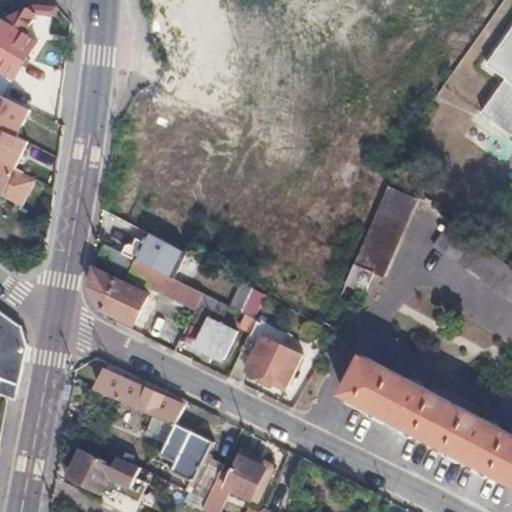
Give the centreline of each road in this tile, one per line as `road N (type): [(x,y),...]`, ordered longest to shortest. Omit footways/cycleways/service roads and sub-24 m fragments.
road 1 (residential): [(58,321),(461,511)]
road 2 (tertiary): [(58,321),(103,0)]
road 3 (unknown): [(511,403),(367,334),(316,443)]
road 4 (tertiary): [(21,511),(58,321)]
